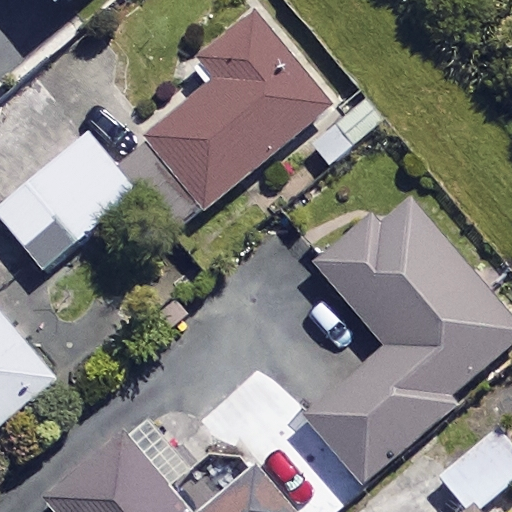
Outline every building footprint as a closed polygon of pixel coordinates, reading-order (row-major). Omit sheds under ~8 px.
[(104,0),(54,0),(75,25),(104,0)] [(354,108),(279,14),(213,67),(230,88),(159,145),(217,218),(354,108)] [(144,205),(96,145),(3,219),(33,256),(67,229),(86,252),(144,205)] [(511,371),(511,317),(411,198),(324,272),(391,352),(309,420),(369,492),(511,371)] [(0,441),(63,389),(0,313),(0,441)] [(186,463),(158,429),(58,511),(290,511),(265,481),(227,511),(186,511),(162,483),(186,463)] [(511,450),(502,437),(444,481),(467,511),(485,511),(511,491),(511,450)]
